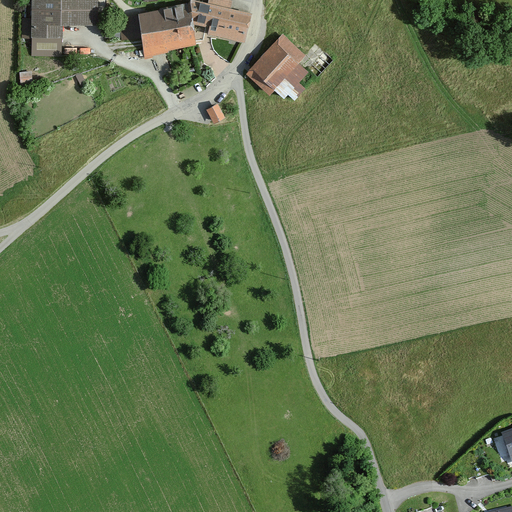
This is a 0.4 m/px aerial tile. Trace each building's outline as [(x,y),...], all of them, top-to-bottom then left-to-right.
[(32,0),(32,16),(20,16),(19,38),(32,39),(32,57),(63,58),(64,26),(96,27),(96,0),(32,0)] [(210,39),(241,47),(248,17),(236,14),(238,5),(216,0),(213,0),(212,7),(194,3),(191,15),(189,27),(211,32),(210,39)] [(179,9),(135,19),(145,60),(193,49),(186,16),(181,17),(179,9)] [(281,33),(244,74),(268,95),(272,90),(282,99),(287,95),(293,101),(304,88),(297,82),(307,72),(297,63),(305,55),(281,33)] [(218,103),(207,109),(214,121),(225,116),(218,103)] [(511,428),(501,433),(511,464),(511,428)]
